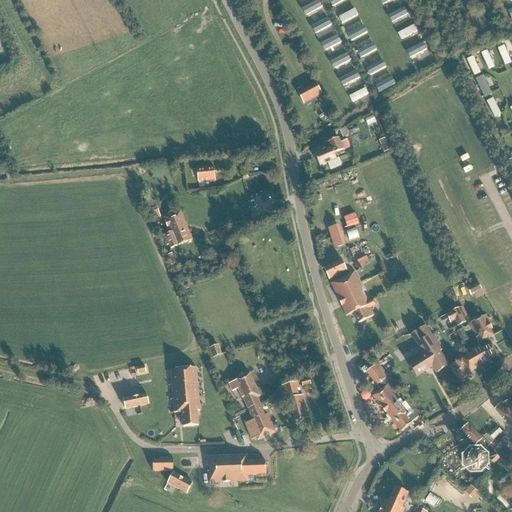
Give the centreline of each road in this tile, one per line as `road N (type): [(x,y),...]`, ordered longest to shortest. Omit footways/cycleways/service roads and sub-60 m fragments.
road 1 (unclassified): [(363,432),(313,270),(281,112),(225,0)]
road 2 (residential): [(363,432),(251,449),(158,450),(137,442),(116,413)]
road 3 (residential): [(511,362),(472,406),(378,459)]
road 4 (track): [(116,413),(93,389),(0,366)]
